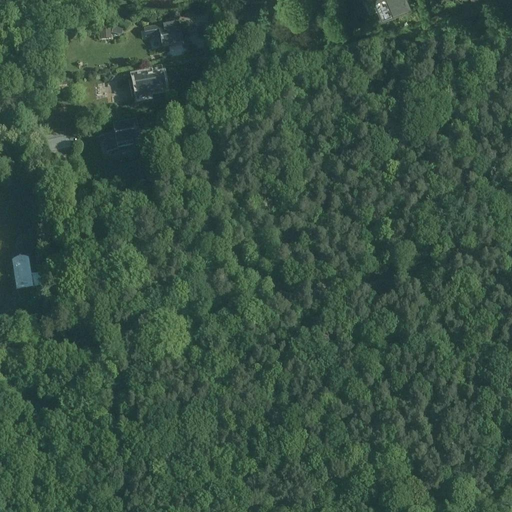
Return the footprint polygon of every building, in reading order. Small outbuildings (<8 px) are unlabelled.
[(364,0),(370,14),(381,10),(377,0),(386,0),(393,17),(411,10),(407,0),(364,0)] [(178,24),(146,28),(147,37),(161,36),(163,46),(180,45),(178,24)] [(119,37),(121,29),(113,27),(111,35),(119,37)] [(101,41),(111,40),(110,31),(100,32),(101,41)] [(163,71),(136,77),(141,102),(152,100),(152,98),(167,94),(163,71)] [(113,128),(115,135),(104,137),(107,155),(118,152),(117,148),(133,145),(134,152),(147,149),(145,139),(139,140),(136,123),(113,128)] [(40,185),(30,189),(33,198),(36,197),(43,214),(40,215),(43,224),(53,221),(40,185)]
